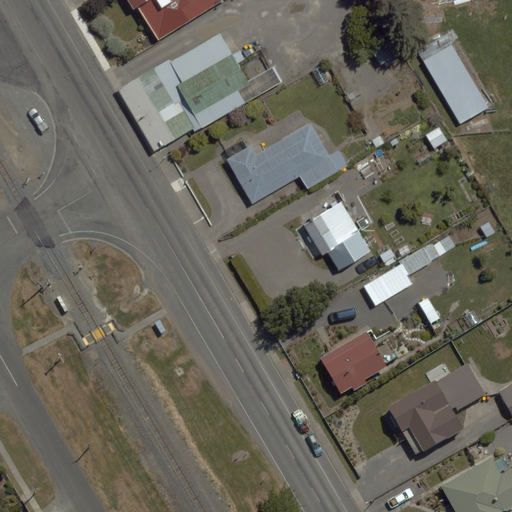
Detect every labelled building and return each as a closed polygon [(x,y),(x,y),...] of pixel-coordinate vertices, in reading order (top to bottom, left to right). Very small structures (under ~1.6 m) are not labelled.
[(156,41),(219,0),(124,0),(131,11),(135,8),(156,41)] [(486,105),(444,31),(412,49),(455,123),(486,105)] [(192,129),(195,134),(276,86),(265,67),(243,80),(217,36),(118,95),(152,153),(192,129)] [(250,208),(301,178),(308,189),(346,167),(336,151),(330,155),(311,124),(262,153),(255,142),(223,161),(250,208)] [(358,231),(340,201),(301,224),(319,254),(358,231)] [(467,255),(454,233),(360,287),(371,307),(382,301),(388,310),(408,298),(404,290),(413,285),(412,283),(408,276),(444,256),(448,262),(449,265),(467,255)] [(442,318),(429,298),(417,305),(429,326),(442,318)] [(482,396),(463,363),(385,407),(414,460),(463,432),(452,413),(482,396)] [(511,387),(500,396),(511,415),(511,387)] [(511,466),(505,470),(498,457),(439,489),(451,511),(497,511),(511,504),(511,466)]
